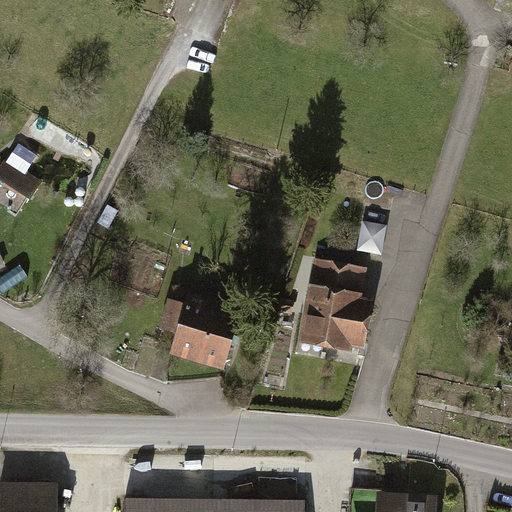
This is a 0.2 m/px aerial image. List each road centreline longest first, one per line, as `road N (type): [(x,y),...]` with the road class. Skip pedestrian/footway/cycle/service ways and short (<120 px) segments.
road 1 (residential): [(249,435),(0,308)]
road 2 (tertiary): [(249,435),(368,437),(511,465)]
road 3 (tertiary): [(0,432),(249,435)]
